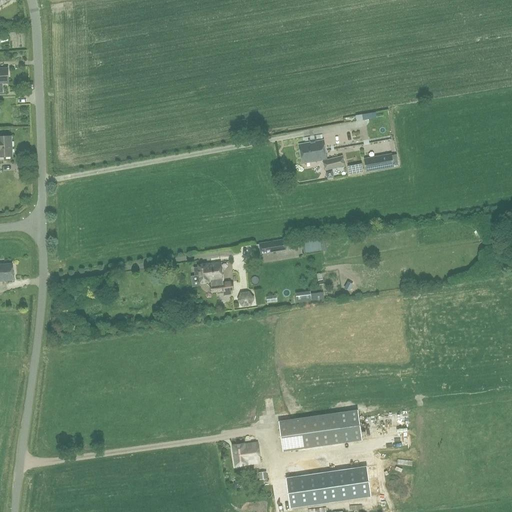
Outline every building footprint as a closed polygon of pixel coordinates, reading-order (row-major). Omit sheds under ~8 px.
[(0,84),(9,84),(8,69),(0,69),(0,84)] [(371,113),(356,115),(357,121),(372,118),(371,113)] [(0,158),(12,157),(11,137),(0,137),(0,158)] [(323,161),(326,171),(344,166),(342,158),(327,161),(323,141),(299,146),(303,164),(323,161)] [(366,172),(394,167),(394,166),(398,165),(396,154),(391,155),(391,153),(363,158),(366,172)] [(353,165),(354,173),(363,172),(361,164),(353,165)] [(287,248),(285,240),(259,245),(260,253),(287,248)] [(207,265),(198,266),(198,268),(195,268),(196,276),(199,275),(201,284),(210,283),(211,286),(210,286),(211,293),(225,291),(224,284),(223,284),(222,281),(223,281),(221,263),(207,265)] [(0,265),(0,282),(14,281),(13,265),(0,265)] [(254,297),(249,291),(240,292),(237,300),(243,306),(251,305),(254,297)] [(296,302),(311,300),(311,299),(314,298),(313,293),(310,293),(310,291),(295,293),(296,302)] [(283,453),(342,445),(339,415),(279,423),(283,453)] [(260,463),(258,444),(245,446),(245,445),(233,447),(236,467),(247,466),(247,465),(260,463)] [(291,508),(370,496),(366,467),(287,478),(291,508)] [(271,484),(244,485),(244,496),(272,495),(271,484)]
